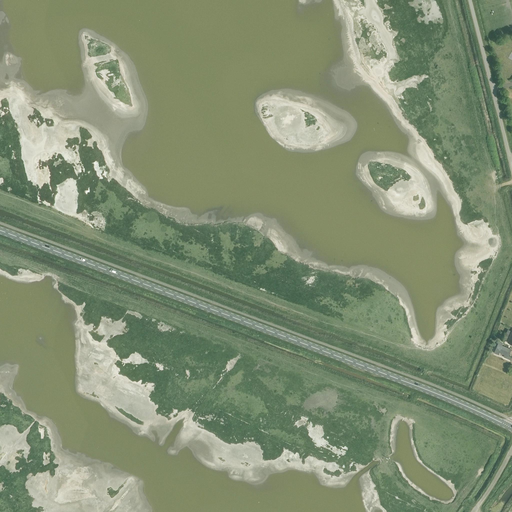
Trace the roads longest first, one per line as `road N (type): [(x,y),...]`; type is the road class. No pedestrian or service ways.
road 1 (primary): [(509,426),(0,230)]
road 2 (unclassified): [(511,164),(470,0)]
